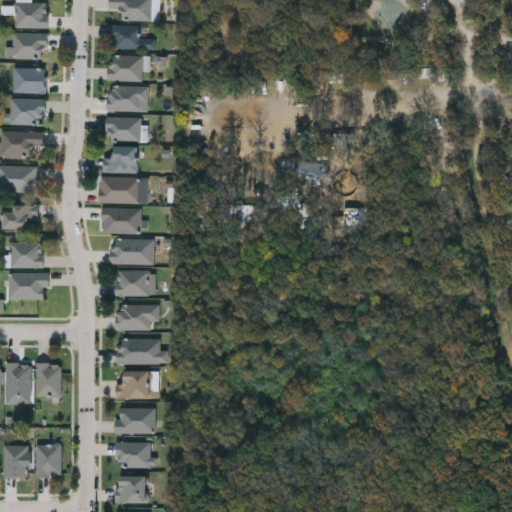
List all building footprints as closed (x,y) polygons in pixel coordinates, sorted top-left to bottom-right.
[(16,27),(16,0),(49,0),(49,27),(16,27)] [(123,8),(111,8),(111,0),(153,0),(153,20),(123,20),(123,8)] [(156,48),(112,48),(112,24),(142,24),(142,38),(156,38),(156,48)] [(14,58),(14,32),(47,32),(47,58),(14,58)] [(144,81),(110,81),(110,55),(144,55),(144,81)] [(16,67),(47,67),(47,91),(16,91),(16,67)] [(109,110),(109,85),(148,85),(148,111),(109,110)] [(46,98),(46,123),(11,123),(11,98),(46,98)] [(109,141),(109,117),(142,117),(142,141),(109,141)] [(44,131),(44,147),(28,147),(28,156),(3,156),(3,131),(44,131)] [(115,157),(115,146),(139,146),(139,172),(104,172),(104,157),(115,157)] [(0,165),(39,165),(39,192),(0,192),(0,165)] [(102,203),(102,178),(149,178),(149,203),(102,203)] [(6,228),(6,211),(16,211),(16,204),(40,204),(40,219),(30,219),(30,229),(6,228)] [(104,233),(104,207),(143,207),(143,233),(104,233)] [(146,238),(146,263),(112,263),(112,238),(146,238)] [(45,241),(45,267),(13,267),(13,241),(45,241)] [(118,295),(118,270),(154,270),(154,295),(118,295)] [(11,298),(11,273),(49,273),(49,298),(11,298)] [(151,304),(151,329),(118,329),(118,304),(151,304)] [(162,338),(162,363),(118,363),(118,338),(162,338)] [(33,404),(8,404),(8,363),(33,363),(33,404)] [(38,363),(63,363),(63,396),(38,396),(38,363)] [(126,382),(126,371),(153,371),(153,398),(118,398),(118,382),(126,382)] [(156,408),(156,433),(117,433),(117,419),(121,419),(121,408),(156,408)] [(157,466),(118,467),(118,442),(153,442),(153,457),(157,457),(157,466)] [(38,444),(63,444),(63,477),(38,477),(38,444)] [(6,477),(5,445),(29,445),(29,477),(6,477)] [(149,475),(149,502),(119,502),(119,475),(149,475)]
